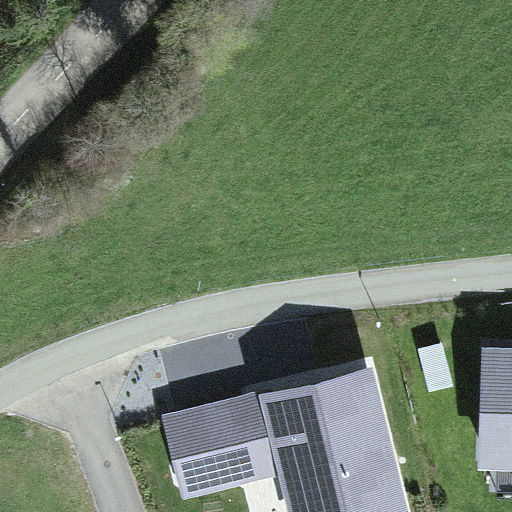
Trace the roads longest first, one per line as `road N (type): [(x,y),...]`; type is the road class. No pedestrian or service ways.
road 1 (tertiary): [(63,358),(223,306),(511,269)]
road 2 (tertiary): [(0,144),(134,0)]
road 3 (residential): [(63,358),(119,511)]
